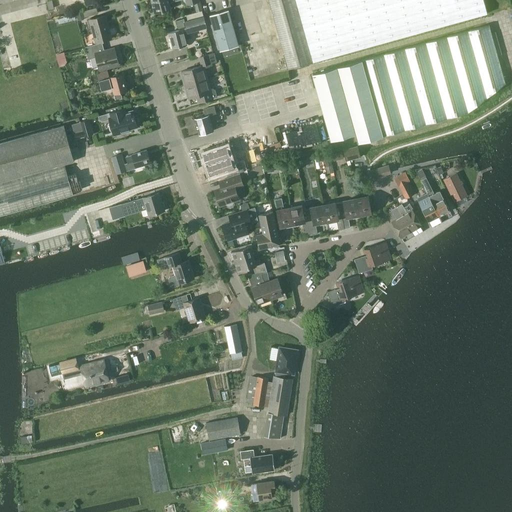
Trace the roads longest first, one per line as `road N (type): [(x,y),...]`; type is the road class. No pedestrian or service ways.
road 1 (residential): [(184,175),(0,233)]
road 2 (residential): [(184,175),(128,0)]
road 3 (residential): [(295,511),(305,343),(295,332)]
road 4 (residential): [(295,332),(248,306),(196,208)]
road 5 (residential): [(305,309),(294,251),(358,240)]
road 6 (residential): [(196,208),(188,223),(230,303),(228,318)]
